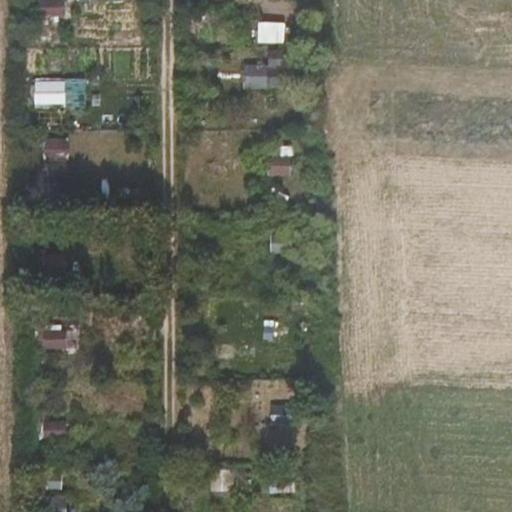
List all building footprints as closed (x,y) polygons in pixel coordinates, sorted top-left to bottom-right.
[(66,0),(37,0),(38,15),(67,14),(66,0)] [(270,49),(272,85),(292,84),(291,49),(270,49)] [(246,87),(269,87),(268,63),(246,63),(246,87)] [(38,77),(37,104),(69,105),(70,79),(38,77)] [(62,164),(71,148),(55,139),(45,154),(62,164)] [(46,346),(65,348),(67,329),(48,327),(46,346)] [(46,435),(69,436),(69,420),(47,419),(46,435)] [(69,511),(71,497),(48,496),(47,511),(69,511)]
